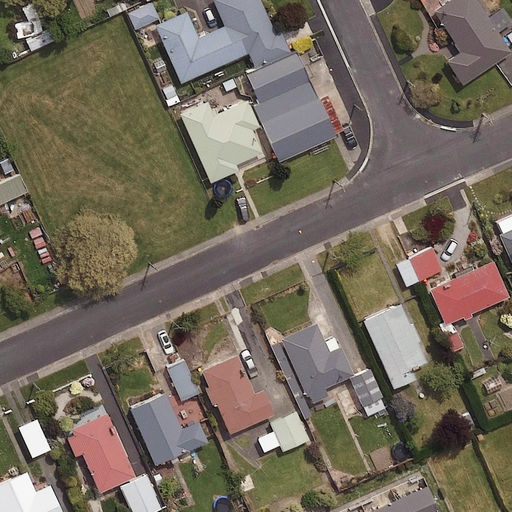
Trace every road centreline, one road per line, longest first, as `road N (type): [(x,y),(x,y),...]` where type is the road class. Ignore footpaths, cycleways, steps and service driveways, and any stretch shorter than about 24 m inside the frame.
road 1 (residential): [(420,177),(0,363)]
road 2 (residential): [(420,177),(341,0)]
